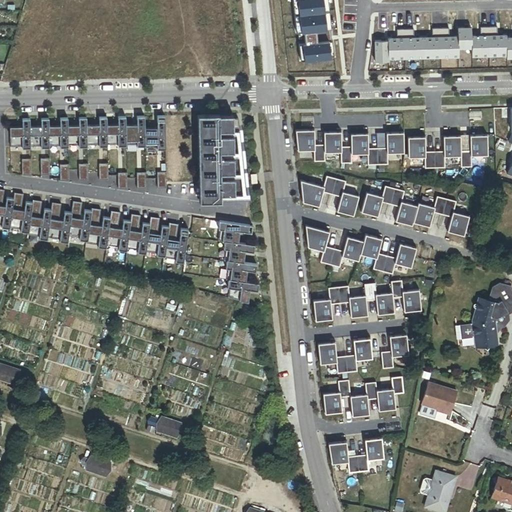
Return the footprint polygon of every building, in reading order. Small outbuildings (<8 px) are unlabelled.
[(291,0),(296,34),(303,33),(304,44),(298,45),(300,61),(334,58),(332,41),(331,41),(329,30),(330,30),(327,0),(291,0)] [(470,27),(456,28),(457,36),(457,37),(457,49),(458,49),(471,48),(470,36),(470,27)] [(488,57),(488,27),(479,27),(479,36),(470,36),(471,48),(471,57),(488,57)] [(496,27),(488,27),(488,57),(505,56),(506,57),(506,56),(505,38),(506,38),(506,35),(496,35),(496,27)] [(440,58),(439,28),(431,28),(431,37),(422,37),(423,58),(440,58)] [(457,36),(448,37),(448,28),(439,28),(440,58),(458,57),(458,49),(457,49),(457,37),(457,36)] [(396,38),(387,38),(387,41),(387,59),(388,59),(405,59),(404,29),(396,29),(396,38)] [(404,29),(405,59),(423,58),(422,37),(413,37),(412,29),(404,29)] [(387,41),(373,41),(374,62),(388,62),(388,59),(387,59),(387,41)] [(482,120),(482,112),(469,112),(469,121),(482,120)] [(399,123),(399,114),(385,114),(385,123),(399,123)] [(314,125),(314,116),(300,116),(300,125),(314,125)] [(144,129),(144,117),(136,118),(137,126),(125,126),(126,145),(137,145),(137,147),(145,147),(144,129)] [(166,150),(164,117),(157,117),(157,129),(144,129),(145,147),(145,149),(157,148),(157,150),(166,150)] [(106,126),(106,118),(98,119),(99,126),(86,127),(87,146),(99,145),(99,147),(107,147),(107,145),(106,126)] [(125,126),(125,118),(117,118),(118,126),(106,126),(107,145),(118,145),(118,147),(126,147),(126,145),(125,126)] [(59,120),(60,127),(48,128),(49,147),(60,146),(60,148),(68,148),(68,146),(67,127),(67,119),(59,120)] [(86,127),(86,119),(78,119),(78,127),(67,127),(68,146),(79,146),(79,148),(87,148),(87,146),(86,127)] [(247,200),(238,119),(201,120),(202,201),(247,200)] [(30,128),(29,120),(22,120),(22,128),(9,129),(10,148),(22,147),(22,149),(30,149),(30,147),(30,128)] [(48,128),(48,120),(40,120),(41,127),(30,128),(30,147),(41,147),(41,149),(49,148),(49,147),(48,128)] [(314,129),(295,129),(297,150),(314,150),(314,160),(324,160),(324,152),(323,152),(323,144),(314,144),(314,129)] [(341,131),(323,131),(323,144),(323,152),(324,152),(340,152),(340,162),(351,162),(350,154),(351,154),(350,146),(341,146),(341,131)] [(404,153),(403,132),(385,132),(386,147),(377,148),(377,164),(387,163),(387,153),(404,153)] [(367,133),(350,133),(350,146),(351,154),(367,153),(367,164),(377,164),(377,148),(368,148),(367,133)] [(487,155),(487,134),(469,135),(470,150),(461,150),(461,156),(460,156),(461,167),(471,167),(471,156),(487,155)] [(461,150),(460,135),(443,136),(443,151),(434,151),(434,168),(445,167),(444,156),(460,156),(461,156),(461,150)] [(425,136),(407,136),(407,157),(424,157),(424,168),(434,168),(434,151),(425,151),(425,136)] [(51,175),(50,159),(41,160),(42,176),(51,175)] [(32,176),(31,160),(22,160),(23,176),(32,176)] [(70,181),(69,165),(60,166),(61,181),(70,181)] [(89,181),(88,165),(79,165),(80,181),(89,181)] [(109,181),(108,165),(99,165),(99,181),(109,181)] [(147,189),(146,173),(138,174),(138,189),(147,189)] [(168,189),(167,173),(158,173),(159,189),(168,189)] [(128,190),(127,174),(119,174),(119,190),(128,190)] [(302,201),(319,206),(323,191),(331,194),(336,177),(326,175),(323,185),(300,179),(302,201)] [(336,211),(353,215),(359,195),(343,191),(345,180),(336,177),(331,194),(340,196),(336,211)] [(390,203),(394,186),(384,184),(382,195),(366,190),(360,211),(377,215),(381,201),(390,203)] [(412,221),(417,204),(416,204),(401,200),(404,189),(394,186),(390,203),(399,205),(395,220),(412,224),(413,221),(412,221)] [(11,228),(15,198),(7,197),(6,206),(3,206),(5,190),(0,189),(0,225),(3,226),(2,228),(11,229),(11,228)] [(29,233),(34,202),(26,201),(25,210),(22,210),(24,194),(15,193),(15,198),(11,228),(22,230),(21,232),(29,233)] [(442,213),(446,197),(436,195),(433,206),(417,201),(416,204),(417,204),(412,221),(413,221),(429,226),(433,211),(442,213)] [(456,200),(446,197),(442,213),(450,216),(446,230),(464,235),(469,215),(453,210),(456,200)] [(49,238),(52,210),(45,209),(44,217),(41,217),(43,201),(34,200),(34,202),(29,233),(29,235),(41,238),(40,240),(48,241),(49,238)] [(89,242),(93,211),(85,210),(84,219),(81,218),(83,203),(74,202),(73,212),(70,237),(80,238),(80,240),(89,242)] [(70,237),(73,212),(65,211),(64,220),(60,220),(62,204),(53,203),(52,210),(49,238),(60,240),(60,242),(68,244),(70,237)] [(109,247),(112,218),(104,217),(103,226),(100,226),(102,210),(93,209),(93,211),(89,242),(89,244),(101,246),(101,248),(109,249),(109,247)] [(129,250),(132,221),(125,220),(124,229),(119,229),(121,213),(113,212),(112,218),(109,247),(121,249),(121,251),(129,252),(129,250)] [(148,253),(152,224),(144,223),(143,232),(140,232),(142,216),(133,215),(132,221),(129,250),(141,252),(141,254),(148,255),(148,253)] [(166,257),(170,227),(163,226),(162,235),(159,234),(161,219),(152,217),(152,224),(148,253),(160,254),(160,256),(166,257)] [(252,234),(253,226),(220,222),(219,230),(221,230),(220,241),(226,242),(238,243),(240,232),(252,234)] [(186,264),(190,230),(183,229),(181,241),(178,241),(180,225),(171,224),(170,227),(166,257),(166,259),(178,261),(178,263),(186,264)] [(329,230),(304,224),(307,247),(322,251),(320,261),(329,264),(333,247),(325,245),(329,230)] [(382,237),(365,233),(363,239),(359,253),(375,257),(372,268),(382,271),(386,254),(378,252),(382,237)] [(359,253),(363,239),(346,235),(343,250),(333,247),(329,264),(339,266),(342,256),(358,260),(359,253)] [(254,253),(255,246),(238,243),(226,242),(225,249),(227,250),(226,261),(229,262),(244,264),(245,252),(254,253)] [(416,247),(399,242),(395,257),(386,254),(382,271),(392,274),(395,263),(411,267),(416,247)] [(433,248),(424,245),(420,258),(429,261),(433,248)] [(256,273),(257,265),(244,264),(229,262),(228,269),(229,269),(228,281),(231,281),(246,283),(248,272),(256,273)] [(403,311),(420,309),(418,288),(401,290),(400,280),(390,280),(391,291),(392,291),(393,297),(401,296),(403,311)] [(258,292),(259,285),(246,283),(231,281),(230,288),(231,289),(230,299),(249,304),(251,291),(258,292)] [(377,314),(394,312),(393,297),(392,291),(391,291),(376,293),(374,282),(364,283),(365,294),(366,300),(375,299),(377,314)] [(350,317),(368,315),(366,300),(365,294),(349,296),(348,285),(338,286),(339,302),(348,302),(350,317)] [(315,320),(332,318),(330,303),(339,302),(338,286),(328,287),(329,298),(312,300),(315,320)] [(475,350),(481,354),(485,349),(488,348),(491,346),(492,345),(489,326),(491,321),(511,308),(511,300),(506,290),(507,289),(502,287),(501,290),(490,296),(485,294),(483,300),(479,303),(472,300),(465,324),(466,327),(467,340),(468,348),(470,348),(471,350),(475,350)] [(454,329),(455,342),(467,340),(466,327),(454,329)] [(406,334),(388,336),(390,351),(380,352),(382,368),(393,367),(392,356),(408,355),(406,334)] [(354,354),(345,355),(347,372),(357,371),(356,360),(372,358),(370,337),(352,339),(354,354)] [(334,341),(317,343),(319,364),(336,362),(337,373),(347,372),(345,355),(336,356),(334,341)] [(16,370),(0,364),(0,381),(11,385),(16,370)] [(378,410),(394,409),(393,394),(402,392),(400,376),(390,377),(391,388),(376,390),(377,398),(378,410)] [(324,413),(342,412),(340,396),(349,396),(349,395),(350,394),(348,379),(337,380),(339,391),(322,393),(324,413)] [(349,396),(352,416),(369,414),(367,399),(377,398),(376,390),(375,381),(365,382),(366,393),(350,394),(349,395),(349,396)] [(454,391),(425,382),(418,403),(438,409),(437,411),(447,414),(454,391)] [(158,416),(153,431),(173,438),(178,423),(158,416)] [(397,430),(396,421),(384,422),(385,431),(397,430)] [(383,458),(381,437),(364,439),(365,454),(356,455),(358,472),(368,471),(366,460),(383,458)] [(356,455),(348,456),(346,441),(327,443),(331,464),(347,462),(348,473),(358,472),(356,455)] [(87,455),(82,470),(103,477),(107,462),(87,455)] [(443,511),(454,479),(434,473),(430,483),(426,497),(422,508),(433,511),(443,511)] [(511,484),(495,479),(489,499),(511,506),(511,484)] [(426,497),(430,483),(424,481),(422,482),(418,492),(420,495),(426,497)]
